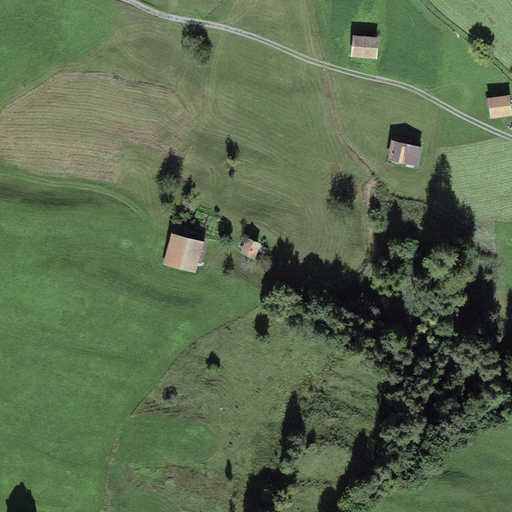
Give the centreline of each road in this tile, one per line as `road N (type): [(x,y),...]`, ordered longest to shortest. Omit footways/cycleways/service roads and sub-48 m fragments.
road 1 (track): [(511,141),(399,84),(125,0)]
road 2 (track): [(0,171),(116,193),(155,225)]
